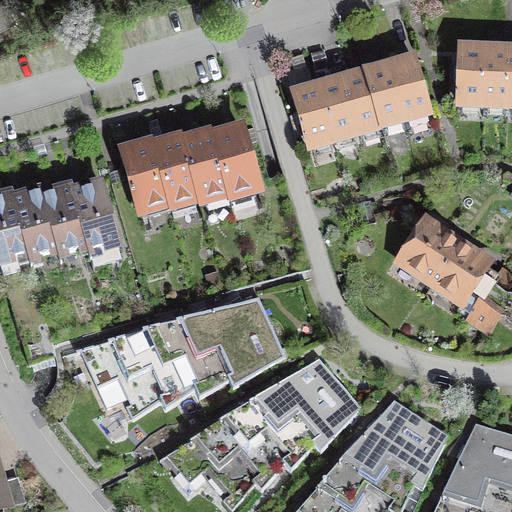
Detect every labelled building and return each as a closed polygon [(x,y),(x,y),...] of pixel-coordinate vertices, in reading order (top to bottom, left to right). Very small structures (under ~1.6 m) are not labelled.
[(4,7),(0,9),(0,23),(10,19),(4,7)] [(460,70),(450,70),(449,98),(459,98),(458,106),(483,107),(486,52),(460,51),(460,70)] [(511,53),(486,52),(483,107),(508,108),(511,53)] [(414,62),(389,69),(405,122),(429,114),(414,62)] [(389,69),(366,76),(381,129),(405,122),(389,69)] [(342,83),(357,136),(381,129),(366,76),(342,83)] [(357,136),(342,83),(318,90),(334,143),(357,136)] [(299,115),(290,118),(298,145),(307,142),(309,150),(334,143),(318,90),(294,97),(299,115)] [(229,136),(212,141),(228,195),(230,199),(259,190),(243,138),(230,142),(229,136)] [(197,148),(185,152),(199,200),(200,203),(228,195),(212,141),(211,138),(195,142),(197,148)] [(170,146),(154,151),(170,205),(171,209),(199,200),(185,152),(184,148),(172,152),(170,146)] [(138,158),(125,162),(141,214),(170,205),(154,151),(152,147),(136,152),(138,158)] [(101,187),(72,196),(88,249),(89,253),(118,245),(101,187)] [(71,191),(42,199),(58,252),(59,257),(88,249),(72,196),(71,191)] [(41,194),(13,203),(28,256),(30,261),(58,252),(42,199),(41,194)] [(11,198),(0,201),(0,267),(3,278),(20,273),(16,259),(28,256),(13,203),(11,198)] [(371,202),(356,206),(362,227),(377,223),(371,202)] [(464,301),(457,312),(488,333),(503,310),(485,299),(497,281),(484,273),(487,269),(426,229),(404,262),(464,301)] [(259,300),(176,324),(177,326),(184,324),(194,346),(188,349),(198,369),(218,359),(214,349),(223,345),(237,375),(227,379),(229,383),(233,392),(285,359),(276,338),(279,337),(274,324),(270,325),(259,300)] [(176,324),(142,334),(143,336),(151,333),(159,351),(153,354),(162,374),(183,364),(180,359),(190,355),(203,385),(194,389),(195,393),(199,402),(229,383),(227,379),(237,375),(223,345),(214,349),(218,359),(198,369),(188,349),(194,346),(184,324),(177,326),(176,324)] [(142,334),(108,344),(109,346),(117,344),(125,361),(119,364),(128,384),(149,375),(146,369),(156,365),(169,395),(160,399),(162,403),(166,412),(195,393),(194,389),(203,385),(190,355),(180,359),(183,364),(162,374),(153,354),(159,351),(151,333),(143,336),(142,334)] [(108,344),(76,353),(77,355),(78,355),(79,358),(83,356),(85,362),(88,360),(93,371),(87,373),(96,394),(117,384),(114,378),(122,375),(136,405),(126,410),(132,422),(162,403),(160,399),(169,395),(156,365),(146,369),(149,375),(128,384),(119,364),(125,361),(117,344),(109,346),(108,344)] [(319,361),(249,406),(256,402),(262,410),(263,409),(270,417),(263,422),(278,439),(295,424),(290,419),(298,412),(320,439),(312,446),(314,448),(321,455),(361,410),(319,361)] [(249,406),(219,425),(226,421),(233,429),(234,428),(240,436),(234,441),(248,458),(265,444),(260,438),(268,431),(291,458),(283,465),(285,467),(291,475),(314,448),(312,446),(320,439),(298,412),(290,419),(295,424),(278,439),(263,422),(270,417),(263,409),(262,410),(256,402),(249,406)] [(394,403),(339,466),(345,460),(354,465),(362,470),(358,477),(376,489),(388,471),(382,466),(388,458),(417,477),(412,486),(414,488),(422,493),(448,438),(445,436),(448,432),(435,424),(432,427),(394,403)] [(219,425),(189,444),(190,444),(196,440),(204,448),(205,448),(211,456),(230,457),(238,450),(261,477),(253,484),(255,486),(262,494),(285,467),(283,465),(291,458),(268,431),(260,438),(265,444),(248,458),(234,441),(240,436),(234,428),(233,429),(226,421),(219,425)] [(511,437),(476,426),(440,503),(441,503),(445,495),(454,498),(455,497),(464,500),(462,508),(474,511),(483,511),(489,493),(482,491),(485,481),(511,489),(511,437)] [(189,444),(160,463),(160,464),(167,459),(180,474),(174,479),(189,496),(206,481),(201,476),(208,470),(231,496),(224,503),(231,511),(232,511),(255,486),(253,484),(261,477),(238,450),(230,457),(211,456),(205,448),(204,448),(196,440),(190,444),(189,444)] [(339,466),(316,492),(317,492),(322,486),(330,492),(331,491),(339,497),(335,504),(347,511),(355,511),(365,497),(359,493),(365,484),(394,504),(388,511),(402,511),(414,488),(412,486),(417,477),(388,458),(382,466),(388,471),(376,489),(358,477),(362,470),(354,465),(345,460),(339,466)] [(1,483),(0,479),(0,507),(8,505),(9,510),(24,506),(17,479),(1,483)] [(440,503),(436,511),(511,511),(511,489),(485,481),(482,491),(489,493),(483,511),(474,511),(462,508),(464,500),(455,497),(454,498),(445,495),(441,503),(440,503)] [(316,492),(298,511),(341,511),(342,511),(388,511),(394,504),(365,484),(359,493),(365,497),(355,511),(347,511),(335,504),(339,497),(331,491),(330,492),(322,486),(317,492),(316,492)]
